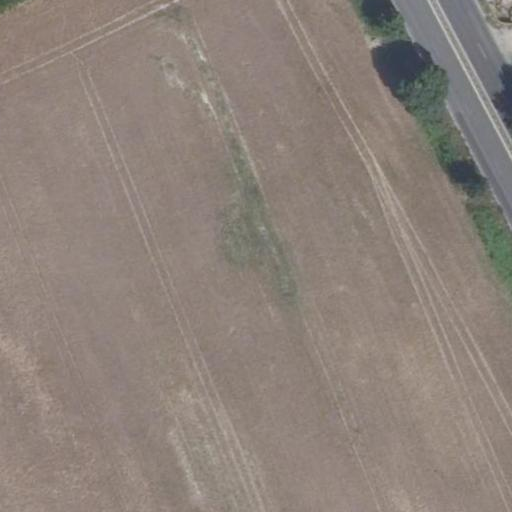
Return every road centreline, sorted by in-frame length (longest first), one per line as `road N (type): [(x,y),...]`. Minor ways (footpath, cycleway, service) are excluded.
road 1 (primary): [(408,0),(511,195)]
road 2 (primary): [(511,106),(455,0)]
